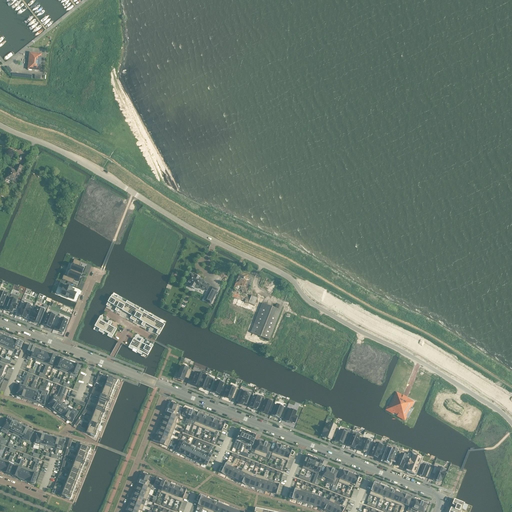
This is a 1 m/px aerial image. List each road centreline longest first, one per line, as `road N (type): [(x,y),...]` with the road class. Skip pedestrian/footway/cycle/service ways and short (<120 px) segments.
road 1 (tertiary): [(511,424),(430,367),(311,303),(286,274),(0,124)]
road 2 (residential): [(164,386),(438,497)]
road 3 (residential): [(114,511),(164,386)]
